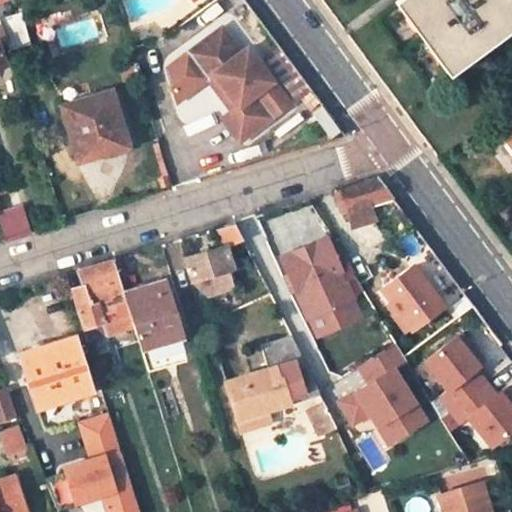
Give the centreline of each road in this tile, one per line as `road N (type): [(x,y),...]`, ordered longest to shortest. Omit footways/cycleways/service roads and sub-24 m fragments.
road 1 (residential): [(0,268),(399,144)]
road 2 (tertiary): [(511,304),(399,144)]
road 3 (tertiary): [(399,144),(288,0)]
